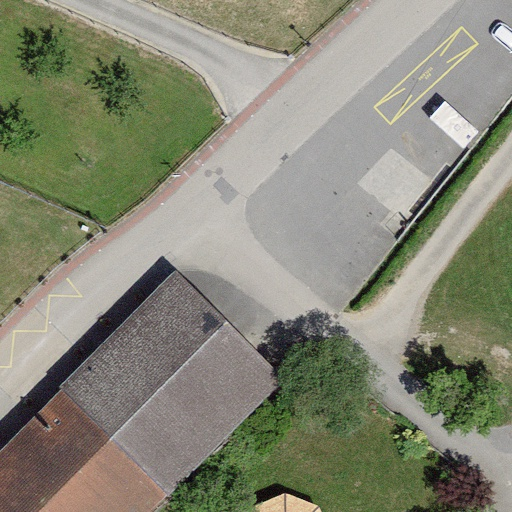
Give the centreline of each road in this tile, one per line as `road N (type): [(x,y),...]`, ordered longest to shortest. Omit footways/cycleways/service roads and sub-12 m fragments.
road 1 (residential): [(300,109),(89,295),(0,388)]
road 2 (residential): [(84,0),(214,55),(300,109)]
road 3 (residential): [(419,0),(300,109)]
